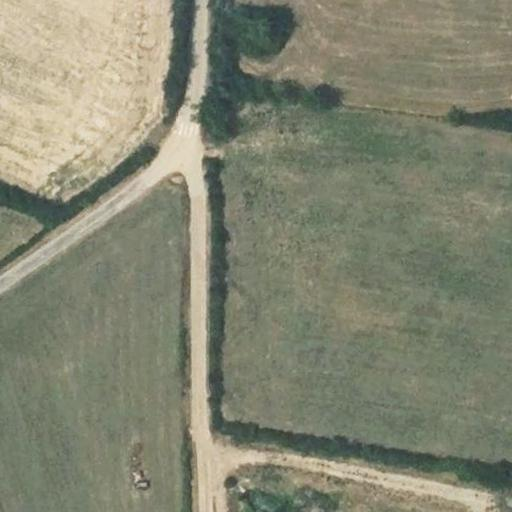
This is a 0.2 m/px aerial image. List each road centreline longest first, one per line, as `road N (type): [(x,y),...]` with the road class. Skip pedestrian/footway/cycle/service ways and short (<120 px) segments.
road 1 (residential): [(197,0),(186,143),(0,278)]
road 2 (track): [(186,143),(201,511)]
